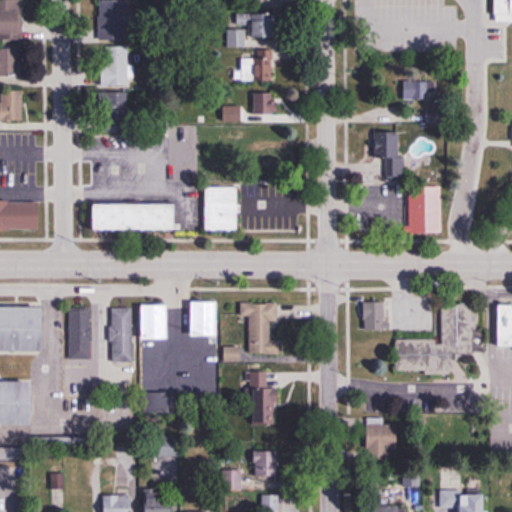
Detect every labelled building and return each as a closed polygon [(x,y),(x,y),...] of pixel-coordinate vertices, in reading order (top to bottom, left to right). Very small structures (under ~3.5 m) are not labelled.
[(23,0),(0,0),(0,39),(24,40),(23,0)] [(99,0),(99,39),(133,39),(132,0),(99,0)] [(511,18),(511,124),(511,138),(511,0),(494,0),(494,18),(511,18)] [(276,14),(251,14),(251,38),(276,38),(276,14)] [(228,47),(245,47),(245,30),(228,30),(228,47)] [(101,85),(129,85),(129,46),(101,46),(101,85)] [(0,47),(0,79),(22,79),(22,48),(0,47)] [(273,81),(273,50),(258,50),(258,58),(243,58),(243,82),(273,81)] [(437,100),(436,81),(404,81),(405,101),(437,100)] [(1,120),(24,120),(24,90),(1,90),(1,120)] [(263,114),(279,114),(279,97),(263,97),(263,114)] [(403,176),(402,133),(382,133),(383,177),(403,176)] [(239,186),(206,186),(207,230),(239,229),(239,186)] [(442,186),(409,186),(409,232),(442,232),(442,186)] [(0,200),(0,228),(41,228),(40,200),(0,200)] [(177,202),(96,202),(96,228),(177,228),(177,202)] [(217,335),(217,301),(194,301),(194,335),(217,335)] [(365,330),(386,330),(386,301),(365,301),(365,330)] [(250,316),(250,355),(281,355),(281,338),(277,338),(277,303),(241,303),(241,316),(250,316)] [(170,338),(170,304),(143,304),(143,338),(170,338)] [(0,305),(0,351),(44,352),(45,306),(0,305)] [(443,305),(443,339),(396,339),(397,373),(455,372),(455,355),(477,355),(476,305),(443,305)] [(511,305),(500,305),(500,346),(511,346),(511,305)] [(91,359),(91,307),(71,307),(71,359),(91,359)] [(134,363),(134,307),(112,307),(112,363),(134,363)] [(267,372),(253,372),(255,425),(277,424),(276,388),(267,389),(267,372)] [(0,380),(0,424),(34,424),(34,380),(0,380)] [(399,453),(399,424),(367,424),(367,453),(399,453)] [(0,447),(0,459),(26,459),(26,447),(0,447)] [(255,476),(280,476),(280,450),(255,450),(255,476)] [(148,511),(173,511),(173,492),(148,492),(148,511)] [(104,495),(104,511),(133,511),(134,495),(104,495)] [(263,511),(295,511),(295,495),(263,495),(263,511)] [(391,498),(373,498),(373,511),(401,511),(402,504),(391,504),(391,498)]
